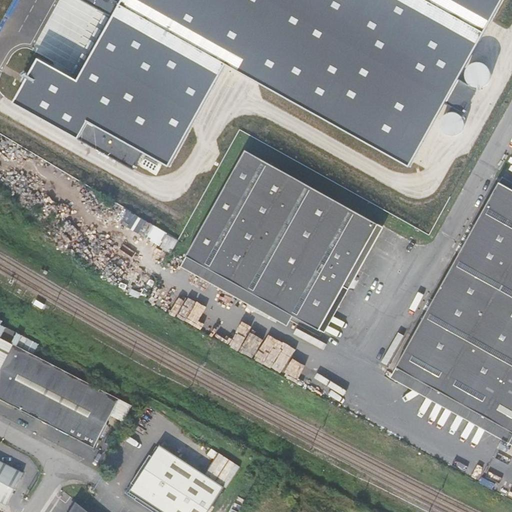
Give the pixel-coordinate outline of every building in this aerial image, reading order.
[(122,0),(118,8),(102,0),(71,0),(71,1),(110,22),(76,84),(37,62),(12,106),(133,172),(142,155),(168,169),(227,64),(410,166),(502,0),(122,0)] [(320,330),(379,224),(246,150),(187,256),(293,316),(320,330)] [(511,183),(503,178),(397,363),(511,427),(511,183)] [(172,251),(180,238),(127,209),(120,222),(172,251)] [(385,227),(379,224),(320,330),(325,332),(385,227)] [(293,316),(187,256),(181,267),(288,326),(293,316)] [(238,349),(249,330),(233,322),(230,328),(207,315),(200,328),(238,349)] [(0,402),(88,452),(106,420),(115,404),(0,339),(0,402)] [(115,404),(106,420),(117,426),(126,410),(115,404)] [(173,446),(171,448),(167,454),(165,456),(162,454),(140,483),(142,485),(145,485),(146,491),(144,492),(141,496),(160,511),(217,511),(234,491),(173,446)] [(23,471),(0,459),(0,501),(7,505),(23,471)] [(138,494),(141,496),(144,492),(146,491),(145,485),(142,485),(140,483),(137,486),(138,494)] [(89,511),(77,501),(70,511),(89,511)]
